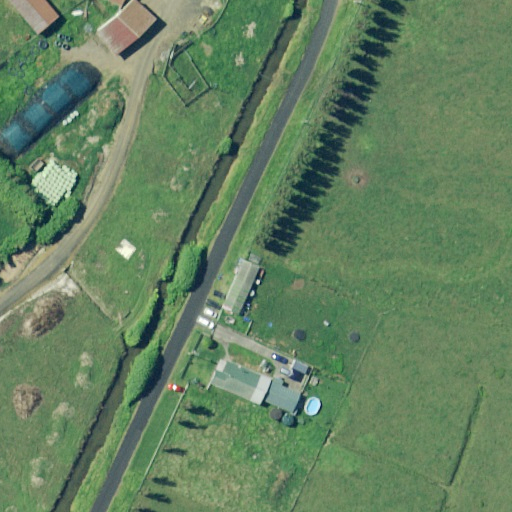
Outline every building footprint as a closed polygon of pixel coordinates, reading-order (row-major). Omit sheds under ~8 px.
[(57,18),(42,0),(6,0),(36,35),(57,18)] [(153,23),(134,2),(96,36),(115,57),(153,23)] [(258,268),(242,261),(222,308),(238,315),(258,268)] [(261,401),(270,380),(228,362),(227,363),(220,360),(209,385),(259,406),(261,401)] [(270,380),(261,401),(292,414),(300,393),(283,386),(284,382),(272,377),(270,380)]
